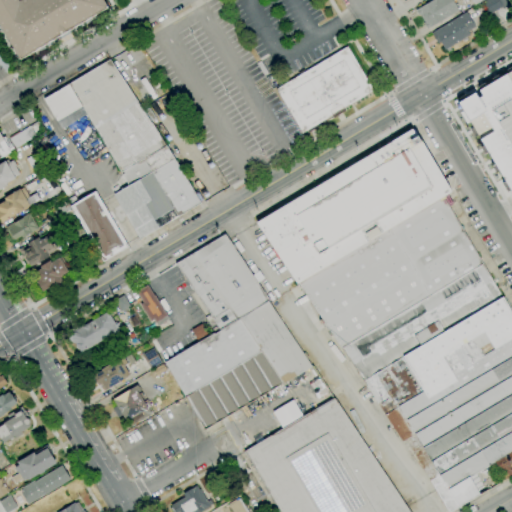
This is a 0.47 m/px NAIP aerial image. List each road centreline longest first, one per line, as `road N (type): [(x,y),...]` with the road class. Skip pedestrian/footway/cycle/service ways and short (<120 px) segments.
road 1 (tertiary): [(18,334),(511,39)]
road 2 (residential): [(361,0),(511,251)]
road 3 (tertiary): [(124,511),(18,334)]
road 4 (residential): [(0,103),(171,0)]
